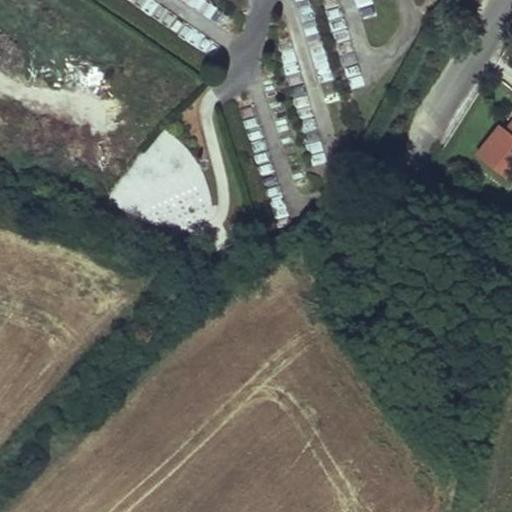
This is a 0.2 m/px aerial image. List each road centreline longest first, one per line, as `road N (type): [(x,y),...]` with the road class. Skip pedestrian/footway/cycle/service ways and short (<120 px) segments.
road 1 (track): [(447,511),(448,393),(394,270),(415,178)]
road 2 (residential): [(511,1),(418,147),(415,178),(428,198),(511,215)]
